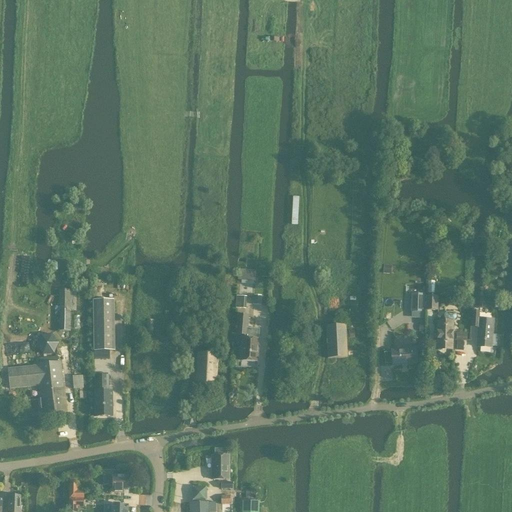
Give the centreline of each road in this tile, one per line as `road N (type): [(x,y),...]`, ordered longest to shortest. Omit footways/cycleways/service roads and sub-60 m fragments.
road 1 (unclassified): [(150,446),(177,435),(374,408)]
road 2 (unclassified): [(0,465),(150,446)]
